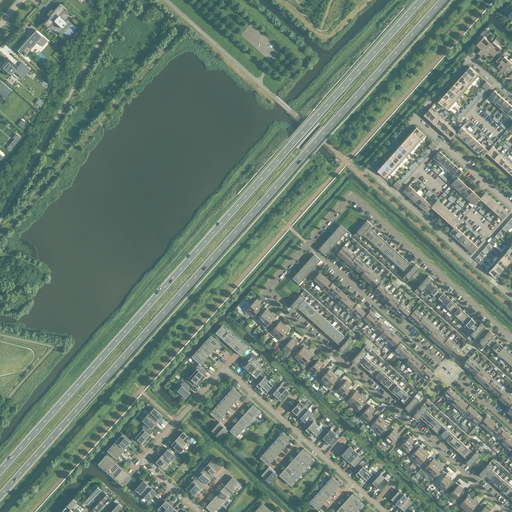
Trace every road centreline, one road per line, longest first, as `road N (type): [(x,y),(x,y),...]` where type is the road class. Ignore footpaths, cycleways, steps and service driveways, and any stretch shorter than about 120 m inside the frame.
road 1 (trunk): [(0,496),(444,0)]
road 2 (trunk): [(420,0),(0,472)]
road 3 (residential): [(510,511),(266,295),(307,244)]
road 4 (residential): [(511,298),(368,169),(415,119)]
road 5 (unknown): [(125,0),(0,226)]
road 6 (residential): [(511,339),(350,196)]
road 7 (residential): [(194,506),(145,456),(227,372)]
road 8 (residential): [(441,363),(307,244)]
road 9 (residential): [(511,205),(415,119)]
